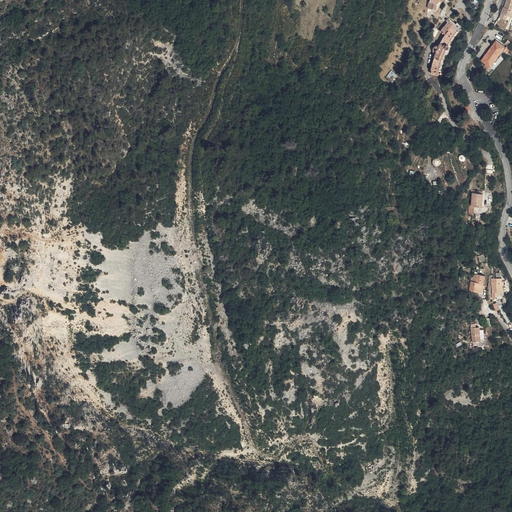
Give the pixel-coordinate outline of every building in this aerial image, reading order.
[(511,0),(506,0),(505,2),(507,2),(506,5),(505,4),(504,4),(501,11),(511,14),(511,0)] [(438,6),(434,5),(431,5),(428,4),(426,15),(434,16),(435,10),(437,11),(438,6)] [(434,54),(436,59),(431,78),(434,79),(433,82),(441,84),(450,50),(457,34),(460,36),(463,30),(458,27),(457,28),(448,23),(442,34),(444,37),(440,47),(437,49),(434,54)] [(492,64),(504,49),(495,42),(483,58),(492,64)] [(392,70),(386,77),(393,81),(398,74),(392,70)] [(469,205),(471,224),(479,223),(477,212),(480,212),(479,203),(481,203),(480,190),(472,191),(473,204),(469,205)] [(464,290),(467,279),(466,275),(460,273),(459,278),(455,277),(453,288),(464,290)] [(486,290),(485,276),(474,277),(475,290),(478,290),(478,293),(483,293),(482,290),(486,290)] [(506,277),(491,278),(493,296),(500,296),(500,291),(507,291),(506,277)] [(454,323),(455,338),(463,338),(462,323),(454,323)] [(472,341),(481,340),(481,326),(476,327),(476,323),(472,323),(472,341)]
